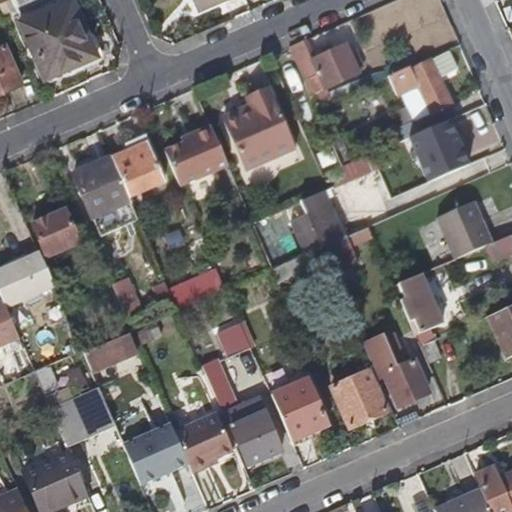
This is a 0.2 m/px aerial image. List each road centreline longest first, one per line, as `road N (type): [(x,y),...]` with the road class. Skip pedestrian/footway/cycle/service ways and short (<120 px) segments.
road 1 (residential): [(511,408),(274,511)]
road 2 (residential): [(342,0),(151,79)]
road 3 (residential): [(151,79),(0,144)]
